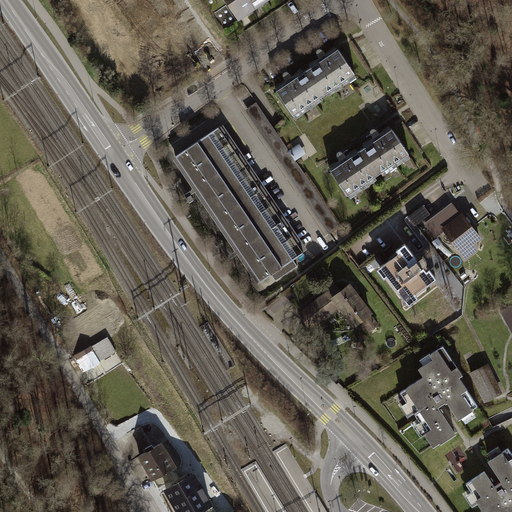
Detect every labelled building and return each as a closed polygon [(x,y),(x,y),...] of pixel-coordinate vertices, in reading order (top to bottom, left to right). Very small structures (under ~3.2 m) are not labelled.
[(225,0),(238,18),(263,0),(225,0)] [(293,80),(277,91),(294,115),(355,74),(338,49),(327,57),(293,80)] [(287,150),(261,112),(253,101),(243,109),(334,242),(344,234),(294,161),(304,153),(299,142),(287,150)] [(294,260),(305,252),(219,126),(177,155),(198,186),(240,248),(262,279),(271,273),(276,280),(298,265),(294,260)] [(346,160),(331,170),(348,195),(409,154),(392,129),(380,137),(346,160)] [(451,205),(426,224),(435,236),(444,229),(461,251),(480,237),(462,215),(460,217),(451,205)] [(399,253),(381,267),(407,301),(433,280),(423,267),(426,264),(426,263),(426,261),(423,256),(418,260),(405,244),(397,250),(399,253)] [(350,285),(333,297),(328,291),(299,313),(310,328),(340,306),(355,325),(361,320),(370,331),(380,324),(350,285)] [(511,321),(511,305),(502,311),(509,323),(511,321)] [(107,337),(76,355),(84,370),(115,351),(107,337)] [(443,346),(431,354),(434,359),(420,368),(425,376),(401,392),(427,432),(426,433),(434,445),(440,441),(441,442),(455,433),(437,406),(445,400),(446,402),(448,401),(459,418),(478,405),(459,376),(462,374),(443,346)] [(487,366),(471,373),(485,401),(501,393),(487,366)] [(161,442),(138,456),(152,479),(175,465),(161,442)] [(485,471),(466,484),(484,510),(486,508),(489,511),(511,511),(511,453),(508,448),(489,460),(503,481),(495,486),(485,471)] [(200,511),(213,505),(194,472),(163,489),(176,511),(200,511)]
